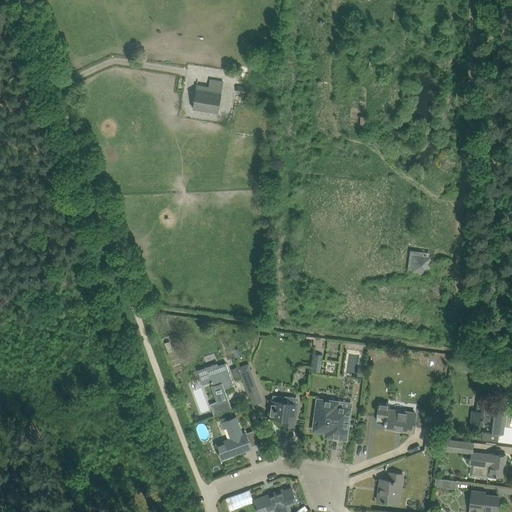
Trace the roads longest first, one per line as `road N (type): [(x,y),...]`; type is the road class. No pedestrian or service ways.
road 1 (unknown): [(10,0),(181,511)]
road 2 (track): [(135,307),(484,350),(511,346)]
road 3 (track): [(117,258),(29,0)]
road 4 (track): [(211,497),(135,307)]
road 5 (unclassified): [(213,511),(217,490),(287,465),(320,469),(338,483)]
